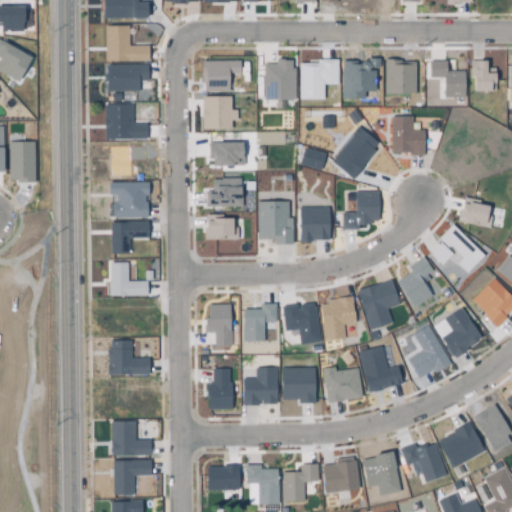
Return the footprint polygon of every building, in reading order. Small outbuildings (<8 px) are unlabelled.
[(131,0),(131,3),(144,3),(145,16),(131,16),(103,16),(103,0),(131,0)] [(20,23),(20,32),(0,32),(0,7),(20,7),(20,23)] [(125,28),(125,47),(144,47),(145,61),(125,61),(104,62),(103,28),(125,28)] [(20,73),(14,82),(0,73),(0,43),(26,60),(19,72),(20,73)] [(394,58),(394,63),(412,63),(413,91),(394,91),(385,91),(384,58),(394,58)] [(376,67),(367,67),(365,70),(365,73),(371,73),(371,79),(372,79),(372,84),(371,84),(371,91),(360,91),(360,98),(340,98),(340,63),(353,63),(353,67),(357,67),(361,63),(362,64),(367,61),(376,61),(376,67)] [(224,91),(203,91),(203,81),(200,81),(200,62),(236,62),(236,73),(224,73),(224,91)] [(288,66),(288,70),(291,70),(291,99),(289,99),(282,99),(282,107),(274,107),(274,99),(262,99),(262,66),(274,66),(274,63),(288,62),(288,66)] [(319,99),(297,99),(297,65),(317,65),(317,62),(334,62),(334,84),(319,84),(319,99)] [(445,62),(445,72),(462,72),(463,96),(444,96),(444,77),(430,77),(429,62),(445,62)] [(482,62),(482,69),(491,69),(491,79),(487,79),(487,92),(472,92),(472,77),(469,77),(469,62),(482,62)] [(132,88),(106,89),(106,79),(105,65),(146,65),(146,78),(132,79),(132,88)] [(200,99),(226,98),(227,130),(200,130),(200,99)] [(463,98),(469,101),(465,108),(460,105),(463,98)] [(129,106),(129,125),(143,125),(143,139),(102,139),(102,106),(129,106)] [(420,155),(409,155),(409,153),(389,153),(389,118),(408,118),(408,132),(420,132),(420,155)] [(368,155),(349,177),(330,162),(349,140),(352,136),(357,130),(372,144),(368,149),(370,152),(368,155)] [(31,143),(31,183),(16,183),(16,180),(7,180),(7,144),(31,143)] [(239,159),(239,165),(212,165),(212,159),(208,159),(208,143),(239,143),(239,159)] [(108,146),(128,146),(128,174),(108,174),(108,146)] [(302,150),(322,155),(317,170),(298,165),(302,150)] [(236,199),(239,199),(239,207),(204,207),(204,192),(210,192),(210,181),(220,181),(220,180),(236,180),(236,181),(236,199)] [(144,184),(144,195),(141,195),(141,204),(143,204),(143,217),(113,217),(113,205),(115,204),(115,194),(109,194),(109,185),(115,185),(141,185),(144,184)] [(354,229),(340,229),(340,214),(353,214),(353,193),(375,193),(375,221),(367,221),(367,225),(354,225),(354,229)] [(485,209),(483,217),(488,218),(487,228),(456,222),(458,211),(460,211),(462,198),(478,201),(476,207),(485,209)] [(288,244),(274,244),(274,237),(256,237),(256,201),(284,201),(284,221),(288,221),(288,244)] [(297,209),(325,208),(325,239),(298,240),(297,209)] [(219,214),(219,219),(228,219),(228,229),(234,229),(234,237),(220,238),(204,238),(204,214),(219,214)] [(126,251),(111,251),(110,222),(126,222),(144,222),(145,235),(126,235),(126,251)] [(448,225),(479,256),(463,272),(453,263),(459,257),(446,245),(444,247),(435,238),(448,225)] [(426,254),(437,243),(448,254),(438,265),(426,254)] [(506,255),(511,260),(511,285),(499,275),(493,271),(506,255)] [(426,296),(410,307),(393,282),(409,272),(406,267),(419,259),(427,271),(415,279),(426,296)] [(123,264),(123,283),(142,283),(143,295),(124,296),(108,296),(108,265),(123,264)] [(494,326),(493,327),(481,315),(482,314),(473,304),(469,300),(477,292),(490,279),(511,300),(511,304),(501,315),(500,316),(502,318),(494,326)] [(387,323),(367,330),(355,293),(375,286),(387,283),(394,305),(382,309),(387,323)] [(341,336),(324,338),(320,305),(338,303),(337,298),(350,296),(352,320),(340,321),(341,336)] [(308,305),(309,309),(311,309),(316,342),(298,344),(296,329),(283,331),(280,308),(292,306),(293,311),(298,311),(297,307),(308,305)] [(227,332),(227,347),(212,347),(212,332),(206,332),(204,332),(204,320),(206,320),(206,306),(226,306),(227,332)] [(260,342),(241,342),(241,311),(259,311),(259,306),(272,306),(272,322),(260,322),(260,342)] [(463,349),(450,357),(450,356),(438,338),(449,331),(441,319),(457,308),(477,337),(462,347),(463,349)] [(446,363),(432,372),(430,369),(415,378),(404,359),(419,350),(410,334),(424,325),(446,363)] [(127,360),(144,360),(145,375),(106,375),(106,352),(108,352),(108,342),(127,342),(127,360)] [(396,365),(385,368),(379,346),(356,352),(366,393),(400,384),(396,365)] [(329,373),(336,396),(373,386),(360,350),(336,352),(343,372),(329,373)] [(272,400),(272,403),(261,403),(261,400),(253,401),(253,405),(240,405),(240,380),(255,380),(255,369),(273,368),(274,400),(272,400)] [(311,400),(311,404),(296,404),(296,400),(279,400),(279,369),(311,369),(311,400)] [(225,370),(225,384),(228,384),(228,408),(207,408),(207,384),(210,384),(210,370),(225,370)] [(511,410),(503,399),(511,392),(511,410)] [(491,453),(509,443),(504,435),(508,432),(492,404),(471,416),(491,453)] [(480,449),(447,467),(434,443),(451,433),(450,430),(465,422),(480,449)] [(146,442),(146,456),(131,456),(109,456),(109,424),(130,424),(131,442),(146,442)] [(410,445),(411,448),(414,447),(415,450),(430,445),(440,475),(421,481),(414,460),(402,465),(399,456),(397,449),(410,445)] [(394,480),(396,490),(378,494),(376,483),(366,486),(361,461),(374,458),(373,456),(388,452),(389,455),(394,480)] [(354,488),(322,493),(318,467),(333,465),(332,460),(350,458),(354,488)] [(130,495),(111,495),(110,462),(129,462),(146,462),(147,476),(129,476),(130,495)] [(205,490),(204,469),(221,469),(221,466),(235,465),(235,490),(205,490)] [(299,500),(280,501),(278,474),(297,473),(297,466),(312,465),(313,481),(299,482),(299,500)] [(255,466),(255,470),(273,470),(273,503),(255,504),(254,482),(241,483),(241,466),(255,466)] [(483,511),(481,507),(492,501),(480,478),(499,468),(511,491),(511,503),(499,511),(500,511),(483,511)] [(453,494),(457,506),(472,499),(477,511),(442,511),(438,501),(453,494)] [(141,502),(141,511),(111,511),(111,502),(130,502),(141,502)]
